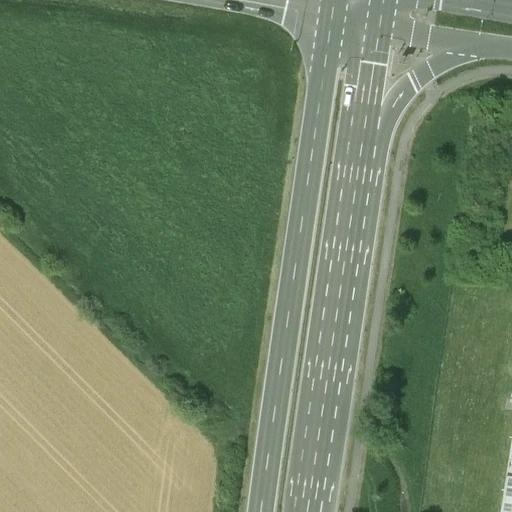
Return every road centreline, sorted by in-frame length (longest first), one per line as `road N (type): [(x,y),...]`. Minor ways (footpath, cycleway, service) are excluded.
road 1 (secondary): [(333,20),(263,511)]
road 2 (secondary): [(307,511),(365,144)]
road 3 (secondary): [(365,144),(412,82),(457,58),(503,47)]
road 4 (unclassified): [(380,30),(503,47)]
